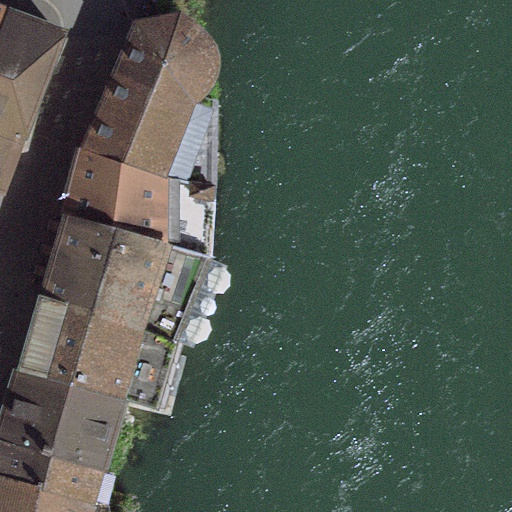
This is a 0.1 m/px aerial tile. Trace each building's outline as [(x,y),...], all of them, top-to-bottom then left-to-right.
[(57,41),(5,20),(0,34),(0,187),(1,188),(8,170),(57,41)] [(206,112),(207,102),(187,96),(198,84),(204,69),(201,55),(191,41),(178,32),(174,24),(167,25),(136,31),(84,155),(153,179),(177,183),(205,189),(206,112)] [(199,258),(200,258),(205,189),(177,183),(153,179),(84,155),(64,221),(199,258)] [(40,301),(166,342),(200,258),(199,258),(64,221),(44,289),(40,301)] [(112,398),(129,403),(146,409),(166,342),(40,301),(36,314),(20,370),(112,401),(112,398)] [(20,370),(0,435),(0,442),(93,470),(112,401),(20,370)] [(0,442),(0,478),(86,502),(93,470),(0,442)] [(0,511),(83,511),(86,502),(0,478),(0,511)]
